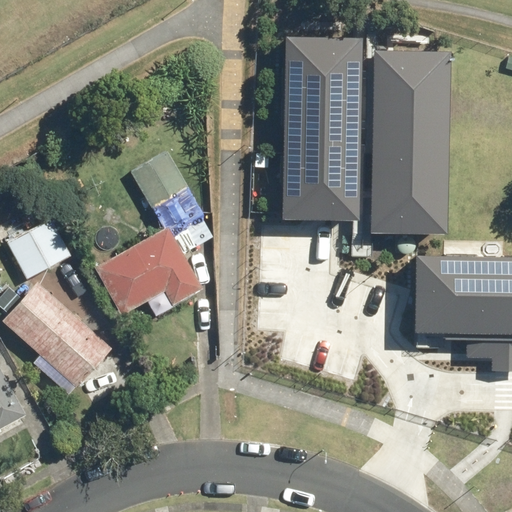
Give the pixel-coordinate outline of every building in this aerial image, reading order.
[(353,29),(278,29),(277,221),(351,222),(353,29)] [(451,32),(376,31),(372,226),(446,227),(451,32)] [(168,148),(132,169),(159,217),(195,196),(168,148)] [(11,241),(30,277),(72,255),(53,218),(11,241)] [(120,311),(165,290),(172,304),(197,291),(191,279),(192,278),(171,233),(99,266),(120,311)] [(511,248),(413,246),(411,333),(511,335),(511,248)] [(40,280),(5,320),(80,385),(115,345),(40,280)] [(0,429),(25,413),(0,373),(0,429)] [(368,511),(340,498),(332,511),(368,511)]
